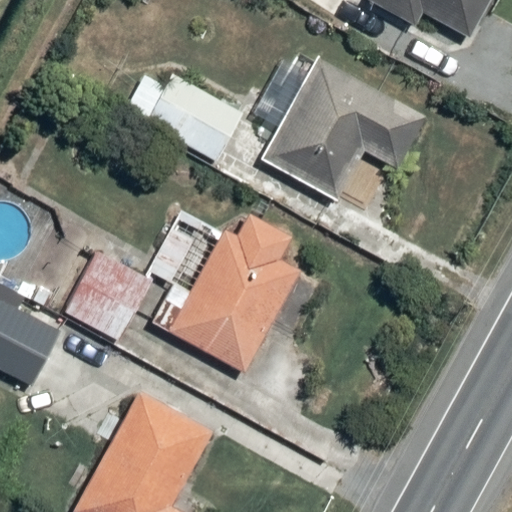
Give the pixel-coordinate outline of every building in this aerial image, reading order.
[(367,0),(416,28),(423,14),(471,38),(492,0),(367,0)] [(428,117),(318,56),(261,160),(338,202),(365,154),(398,171),(428,117)] [(238,113),(147,64),(125,106),(167,129),(164,135),(212,161),(238,113)] [(172,285),(152,322),(245,373),(300,271),(280,262),(292,238),(251,217),(240,237),(181,208),(147,271),(172,285)] [(146,277),(91,249),(59,313),(114,341),(146,277)] [(56,331),(0,304),(0,371),(29,386),(56,331)] [(139,390),(71,511),(177,511),(172,510),(213,431),(139,390)]
